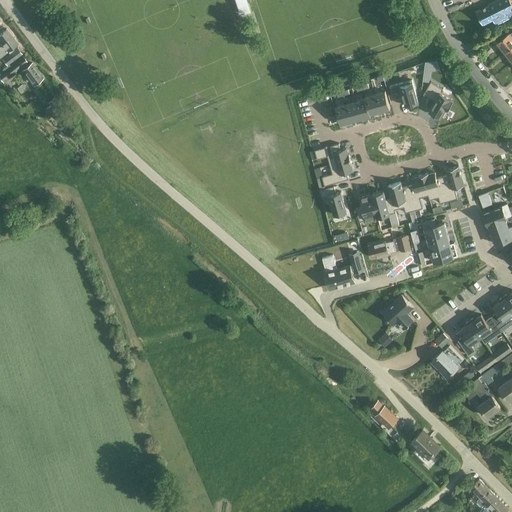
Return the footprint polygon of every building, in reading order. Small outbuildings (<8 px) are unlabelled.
[(248,0),(235,0),(240,14),(251,10),(248,0)] [(482,24),(492,19),(496,25),(511,16),(511,3),(510,0),(494,0),(487,3),(488,5),(476,12),(482,24)] [(0,40),(0,55),(1,56),(8,51),(9,53),(3,58),(7,64),(22,54),(17,47),(14,50),(12,47),(18,43),(7,29),(0,34),(0,40)] [(497,43),(505,53),(511,47),(511,31),(510,34),(509,33),(497,43)] [(22,55),(0,71),(0,77),(4,82),(16,74),(15,72),(28,63),(22,55)] [(27,81),(29,79),(33,85),(43,77),(32,63),(22,70),(26,75),(23,76),(27,81)] [(400,78),(389,80),(393,95),(403,92),(407,106),(413,105),(413,106),(418,105),(418,103),(419,103),(413,83),(402,86),(400,78)] [(435,82),(427,95),(437,100),(430,111),(441,117),(442,115),(444,116),(454,100),(441,93),(444,88),(435,82)] [(386,91),(376,94),(381,112),(391,109),(386,91)] [(376,94),(365,97),(366,98),(370,114),(381,112),(376,94)] [(61,120),(69,115),(55,96),(48,101),(51,104),(46,108),(55,119),(58,116),(61,120)] [(366,98),(356,101),(361,118),(371,116),(370,114),(366,98)] [(356,101),(347,103),(352,121),(361,118),(356,101)] [(347,103),(336,106),(341,124),(352,121),(347,103)] [(340,145),(316,151),(319,159),(326,157),(329,156),(331,165),(351,159),(350,154),(349,154),(348,149),(342,150),(340,145)] [(333,174),(323,177),(325,186),(349,179),(348,173),(353,171),(352,164),(353,164),(351,159),(331,165),(333,174)] [(448,175),(443,177),(449,201),(458,199),(455,187),(464,185),(458,166),(447,169),(448,175)] [(423,174),(429,195),(438,193),(440,199),(441,203),(449,201),(443,177),(436,178),(436,175),(435,172),(429,174),(428,173),(423,174)] [(414,184),(408,186),(414,210),(423,208),(422,202),(420,197),(429,195),(423,174),(419,175),(419,176),(412,178),(413,182),(414,184)] [(400,181),(388,185),(393,200),(394,204),(404,202),(406,212),(414,210),(408,186),(402,188),(401,185),(400,181)] [(335,186),(321,189),(323,196),(330,194),(335,215),(347,212),(342,191),(337,193),(335,186)] [(384,191),(372,194),(372,195),(378,217),(396,212),(394,204),(393,200),(387,201),(384,191)] [(363,208),(357,210),(361,221),(378,217),(372,195),(372,194),(360,198),(362,203),(363,208)] [(487,223),(505,216),(502,206),(483,213),(487,223)] [(492,233),(508,227),(505,218),(506,218),(505,216),(487,223),(487,224),(488,224),(492,233)] [(435,219),(423,222),(428,239),(447,234),(444,223),(436,225),(435,219)] [(511,237),(508,227),(492,233),(496,244),(511,237)] [(393,240),(386,242),(385,241),(369,245),(372,257),(401,250),(401,251),(411,248),(407,234),(397,237),(393,239),(393,240)] [(447,234),(428,239),(431,249),(450,244),(447,234)] [(450,244),(431,249),(434,262),(458,256),(454,243),(450,244)] [(335,254),(325,257),(328,271),(327,272),(331,288),(356,281),(353,272),(356,271),(356,272),(366,270),(361,252),(352,255),(354,264),(339,268),(335,254)] [(511,292),(508,295),(507,293),(503,296),(511,309),(511,292)] [(397,322),(404,329),(413,320),(407,313),(413,307),(402,294),(382,313),(393,325),(397,322)] [(511,323),(511,309),(503,296),(499,300),(500,301),(493,306),(498,312),(491,316),(502,331),(511,323)] [(502,331),(491,316),(485,320),(481,314),(475,319),(474,317),(469,320),(485,343),(502,331)] [(485,343),(469,320),(465,323),(466,325),(460,330),(464,336),(458,340),(468,355),(475,350),(471,344),(481,337),(485,343)] [(444,344),(448,340),(443,334),(438,338),(444,344)] [(389,345),(393,341),(388,335),(383,339),(389,345)] [(450,345),(444,351),(443,350),(431,361),(447,377),(458,366),(458,365),(464,359),(450,345)] [(501,368),(511,361),(507,356),(498,362),(501,368)] [(485,360),(479,365),(483,371),(490,365),(485,360)] [(490,376),(501,368),(498,362),(480,375),(485,382),(486,381),(488,384),(493,380),(490,376)] [(477,393),(483,401),(478,405),(487,417),(500,407),(492,395),(493,394),(485,382),(483,384),(478,377),(462,389),(469,399),(477,393)] [(511,397),(511,383),(509,380),(498,388),(508,401),(511,397)] [(384,406),(378,401),(372,407),(377,413),(376,414),(389,427),(397,418),(384,405),(384,406)] [(429,456),(439,446),(422,429),(412,440),(429,456)] [(479,510),(495,495),(479,479),(471,487),(476,492),(469,499),(479,510)] [(479,511),(504,511),(508,508),(495,495),(479,510),(478,511),(479,511)]
